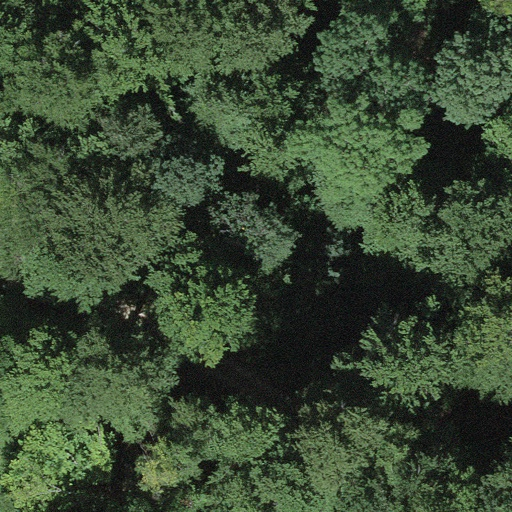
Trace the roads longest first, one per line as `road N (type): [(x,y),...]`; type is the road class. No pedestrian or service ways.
road 1 (track): [(394,511),(291,389),(128,310),(0,262)]
road 2 (track): [(291,389),(511,432)]
